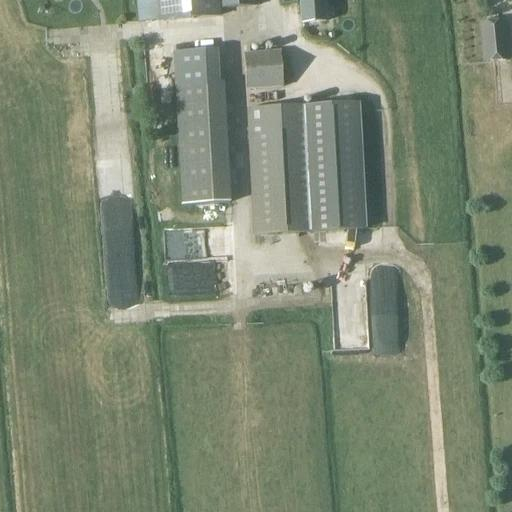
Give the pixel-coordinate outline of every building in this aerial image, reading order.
[(257,0),(136,0),(139,23),(220,17),(219,7),(258,5),(257,0)] [(326,0),(300,0),(302,24),(328,23),(326,0)] [(481,58),(504,56),(500,17),(477,19),(481,58)] [(248,88),(284,85),(281,50),(245,53),(248,88)] [(217,51),(173,53),(175,86),(219,84),(217,51)] [(361,227),(355,103),(346,103),(245,109),(252,235),(353,228),(361,227)]
